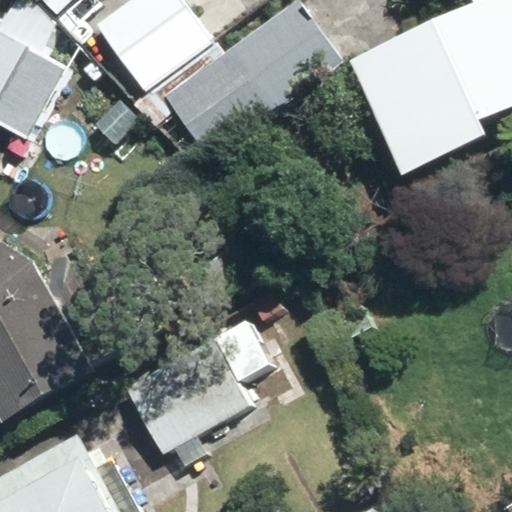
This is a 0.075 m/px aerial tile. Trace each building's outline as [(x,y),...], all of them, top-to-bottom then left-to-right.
[(73,75),(42,58),(45,54),(62,22),(21,0),(4,32),(0,29),(0,129),(3,130),(34,148),(73,75)] [(219,44),(180,0),(152,0),(108,39),(158,97),(219,44)] [(349,66),(308,7),(156,113),(197,172),(349,66)] [(511,122),(511,9),(361,79),(414,193),(497,154),(488,134),(511,122)] [(126,104),(98,128),(132,170),(161,146),(126,104)] [(0,419),(9,434),(100,381),(35,269),(0,247),(0,419)] [(280,366),(257,327),(137,398),(174,462),(260,412),(245,387),(280,366)] [(131,511),(94,443),(0,493),(0,511),(131,511)]
